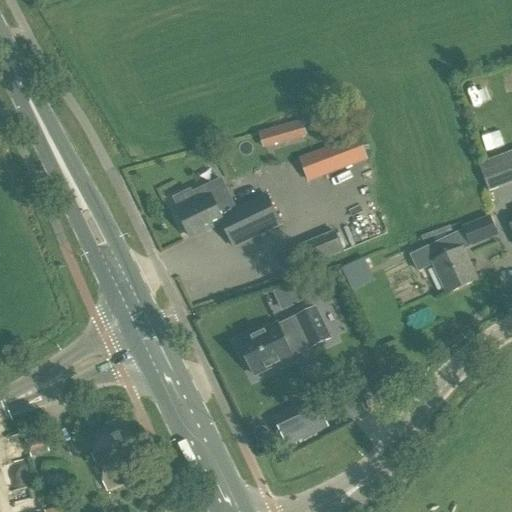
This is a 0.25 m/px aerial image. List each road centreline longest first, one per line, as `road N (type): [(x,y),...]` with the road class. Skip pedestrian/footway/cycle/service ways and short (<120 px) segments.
road 1 (secondary): [(147,329),(0,44)]
road 2 (unclassified): [(327,511),(376,476),(441,387),(511,333)]
road 3 (secondary): [(232,511),(147,329)]
road 4 (tertiary): [(0,411),(147,329)]
